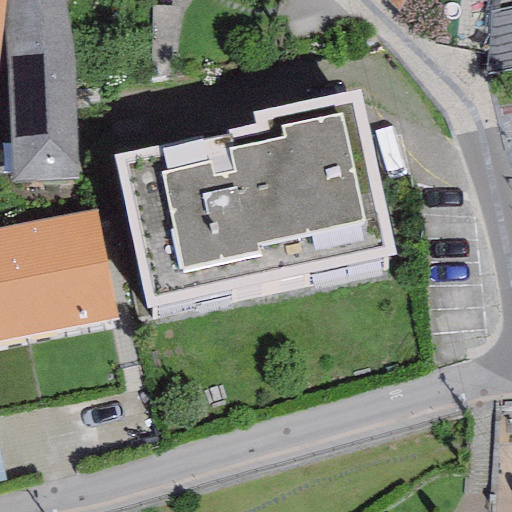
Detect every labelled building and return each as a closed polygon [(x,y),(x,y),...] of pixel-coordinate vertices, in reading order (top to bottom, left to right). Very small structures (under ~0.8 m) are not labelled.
[(63,0),(5,0),(2,38),(8,111),(9,192),(77,190),(73,63),(63,0)] [(409,0),(382,0),(400,18),(409,0)] [(511,7),(490,12),(487,73),(511,68),(511,7)] [(145,322),(396,268),(360,103),(250,127),(253,140),(112,170),(145,322)] [(94,216),(4,234),(25,343),(115,325),(94,216)] [(0,347),(25,343),(4,234),(0,234),(0,347)]
